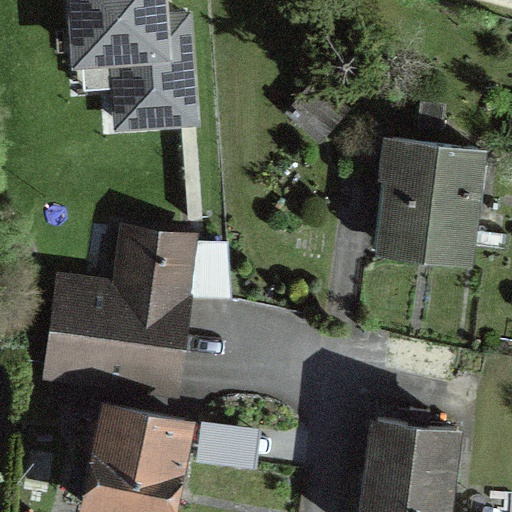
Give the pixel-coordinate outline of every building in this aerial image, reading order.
[(117,122),(181,120),(177,32),(161,32),(160,23),(159,0),(76,0),(79,55),(114,53),(117,122)] [(332,101),(313,84),(288,114),(307,131),(332,101)] [(384,177),(391,178),(382,251),(460,261),(463,261),(474,149),(389,138),(384,177)] [(115,291),(60,283),(49,370),(166,386),(186,240),(122,231),(115,291)] [(98,450),(86,510),(95,511),(162,511),(181,421),(107,406),(103,424),(89,421),(83,447),(98,450)] [(405,423),(374,420),(361,511),(440,511),(451,429),(423,426),(425,411),(407,409),(405,423)]
